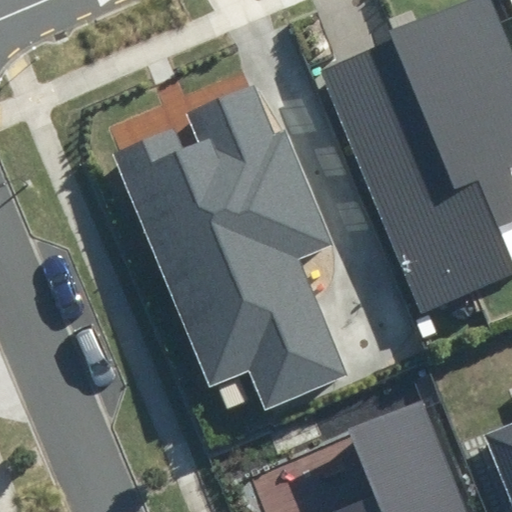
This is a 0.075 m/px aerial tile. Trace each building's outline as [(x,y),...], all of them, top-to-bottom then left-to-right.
[(511,40),(495,0),(476,0),(322,65),(424,307),(511,270),(511,40)] [(277,139),(256,86),(184,116),(194,141),(184,145),(176,126),(112,152),(207,383),(247,366),(264,407),(347,373),(301,263),(335,249),(288,134),(277,139)] [(455,314),(457,317),(460,319),(463,320),(467,321),(470,319),(473,317),(475,314),(476,310),(476,306),(474,303),(471,300),(468,299),(464,298),(461,299),(458,301),(456,303),(454,307),(454,310),(455,314)] [(480,511),(434,394),(345,429),(373,499),(338,511),(480,511)] [(511,421),(490,430),(511,485),(511,421)]
